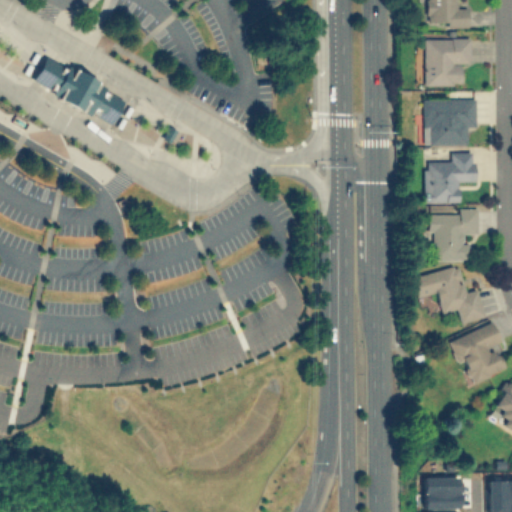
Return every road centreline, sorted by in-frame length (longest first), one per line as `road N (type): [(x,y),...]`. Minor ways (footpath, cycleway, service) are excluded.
road 1 (primary): [(379,511),(377,182)]
road 2 (residential): [(511,268),(506,0)]
road 3 (primary): [(340,217),(342,402)]
road 4 (primary): [(337,0),(339,156)]
road 5 (primary): [(377,142),(375,0)]
